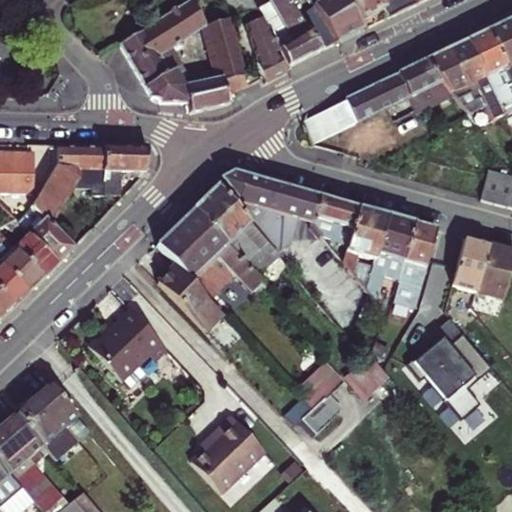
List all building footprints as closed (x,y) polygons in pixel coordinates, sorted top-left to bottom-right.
[(256,11),(256,10),(249,0),(225,0),(236,17),(256,11)] [(267,0),(269,2),(256,10),(256,11),(261,19),(288,67),(321,51),(307,30),(287,0),(267,0)] [(321,51),(363,30),(344,0),(308,0),(321,21),(307,30),(321,51)] [(344,0),(363,30),(416,5),(413,0),(344,0)] [(243,77),(227,20),(207,26),(191,1),(119,46),(150,100),(149,100),(159,105),(159,104),(187,104),(182,79),(180,79),(175,71),(182,67),(171,49),(204,27),(216,71),(219,71),(223,82),(243,77)] [(285,69),(288,67),(261,19),(244,27),(257,66),(265,85),(287,73),(285,69)] [(511,86),(511,27),(509,22),(486,32),(511,85),(511,86)] [(511,107),(503,89),(511,85),(486,32),(467,42),(500,113),(511,107)] [(467,116),(483,109),(490,123),(502,117),(500,113),(467,42),(423,63),(452,99),(467,116)] [(452,99),(423,63),(409,70),(382,82),(369,88),(343,101),(345,103),(355,125),(408,99),(416,116),(452,99)] [(182,79),(187,77),(182,67),(175,71),(180,79),(182,79)] [(187,77),(182,79),(187,104),(189,114),(230,104),(227,95),(223,82),(219,71),(216,71),(187,77)] [(227,95),(246,88),(243,77),(223,82),(227,95)] [(355,125),(345,103),(303,122),(313,146),(355,125)] [(500,113),(502,117),(511,112),(511,107),(500,113)] [(90,197),(103,197),(103,149),(57,147),(57,168),(55,168),(30,207),(49,226),(70,192),(73,187),(90,186),(90,191),(90,197)] [(145,174),(147,149),(103,149),(103,197),(120,197),(119,173),(145,174)] [(34,155),(0,154),(0,194),(32,195),(34,155)] [(479,201),(493,205),(502,175),(487,171),(479,201)] [(218,181),(279,252),(293,241),(292,239),(298,220),(305,194),(232,174),(218,181)] [(493,205),(507,209),(511,190),(511,178),(502,175),(493,205)] [(258,278),(278,258),(218,187),(192,212),(258,278)] [(311,224),(319,198),(305,194),(298,220),(311,224)] [(321,239),(323,238),(347,245),(358,209),(319,198),(311,224),(311,227),(320,238),(321,239)] [(56,266),(73,250),(49,226),(30,207),(15,222),(56,266)] [(352,277),(356,263),(372,268),(387,217),(358,209),(347,245),(342,264),(352,277)] [(262,283),(258,278),(192,212),(156,247),(175,267),(222,317),(225,320),(241,304),(262,283)] [(374,305),(382,277),(397,281),(413,224),(387,217),(372,268),(364,292),(374,305)] [(42,280),(56,266),(15,222),(4,226),(12,235),(5,242),(13,250),(42,280)] [(452,235),(436,231),(413,224),(397,281),(391,304),(414,311),(427,262),(456,270),(464,239),(452,235)] [(308,230),(316,241),(320,238),(311,227),(308,230)] [(0,265),(27,295),(42,280),(13,250),(5,242),(0,236),(0,265)] [(456,270),(451,287),(475,293),(488,245),(464,239),(456,270)] [(511,252),(488,245),(475,293),(502,301),(511,264),(511,252)] [(0,321),(27,295),(0,265),(0,321)] [(157,285),(204,334),(222,317),(175,267),(157,285)] [(241,304),(248,311),(269,290),(262,283),(241,304)] [(147,357),(154,364),(167,352),(128,312),(109,330),(106,326),(85,346),(119,383),(134,369),(147,357)] [(364,360),(383,381),(388,377),(369,355),(364,360)] [(343,380),(362,401),(383,381),(364,360),(343,380)] [(311,410),(340,383),(323,365),(294,393),(311,410)] [(142,378),(134,369),(119,383),(127,392),(142,378)] [(186,388),(193,396),(198,391),(191,383),(186,388)] [(311,410),(300,421),(315,436),(339,413),(326,400),(342,385),(340,383),(311,410)] [(281,390),(288,397),(292,393),(285,386),(281,390)] [(48,455),(55,463),(78,443),(65,428),(76,418),(49,387),(15,415),(42,448),(48,455)] [(15,415),(0,427),(0,464),(10,476),(42,448),(15,415)] [(190,464),(221,496),(264,455),(230,419),(210,438),(213,442),(190,464)] [(60,511),(82,495),(76,488),(62,499),(42,475),(43,459),(48,455),(42,448),(10,476),(21,490),(33,503),(40,511),(60,511)] [(482,469),(498,488),(511,476),(511,466),(500,453),(482,469)] [(0,464),(0,508),(21,490),(10,476),(0,464)] [(281,477),(288,483),(300,472),(294,465),(281,477)] [(0,508),(0,511),(22,511),(33,503),(21,490),(0,508)] [(96,511),(82,495),(60,511),(96,511)]
